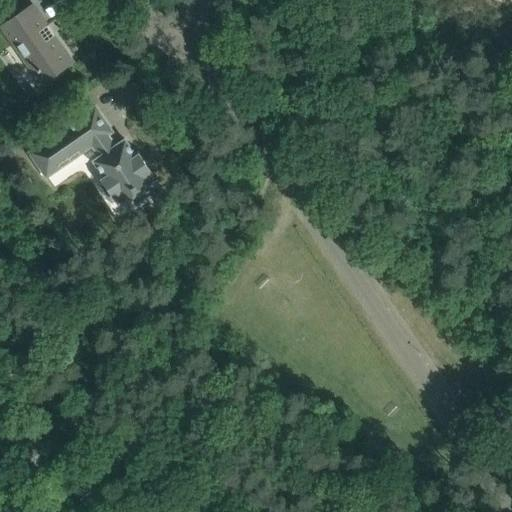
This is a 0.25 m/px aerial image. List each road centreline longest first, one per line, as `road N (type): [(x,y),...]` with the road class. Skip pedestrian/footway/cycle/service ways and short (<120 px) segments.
road 1 (residential): [(195,49),(511,509)]
road 2 (track): [(198,511),(0,369)]
